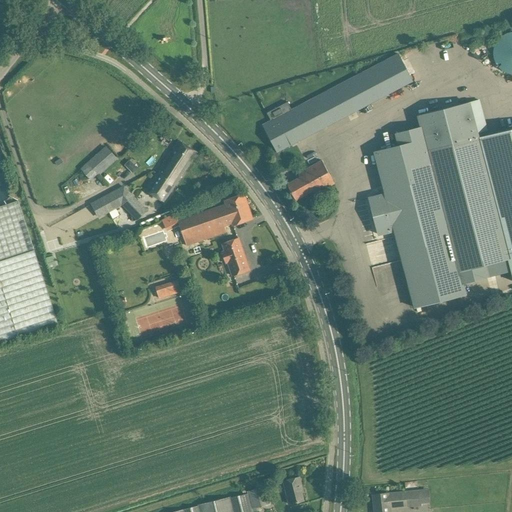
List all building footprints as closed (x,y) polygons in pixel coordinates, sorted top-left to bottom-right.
[(493,51),(493,53),(493,55),(494,57),(494,59),(495,61),(495,62),(496,64),(497,66),(498,67),(500,68),(501,70),(502,71),(504,72),(506,73),(507,73),(509,74),(511,74),(511,32),(509,33),(507,33),(506,34),(504,35),(502,36),(501,37),(500,38),(498,40),(497,41),(496,43),(495,44),(495,46),(494,48),(494,50),(493,51)] [(399,54),(292,109),(306,137),(413,81),(399,54)] [(386,194),(369,198),(379,234),(395,230),(397,235),(397,236),(403,259),(403,260),(415,308),(466,295),(463,283),(488,277),(511,270),(511,128),(478,137),(469,102),(419,115),(422,126),(396,133),(399,145),(375,151),(386,194)] [(306,137),(292,109),(263,125),(277,152),(306,137)] [(178,140),(173,148),(163,163),(156,174),(175,186),(192,160),(197,152),(178,140)] [(81,169),(91,180),(97,174),(99,175),(117,159),(106,147),(81,169)] [(300,177),(296,179),(287,184),(296,200),(314,190),(316,193),(334,183),(322,160),(298,174),(300,177)] [(156,174),(146,190),(164,202),(175,186),(156,174)] [(168,231),(180,225),(186,245),(226,231),(224,226),(232,223),(233,225),(253,218),(244,193),(225,200),(226,203),(178,220),(176,213),(162,220),(168,231)] [(110,194),(74,213),(86,235),(121,216),(110,194)] [(126,205),(138,218),(145,212),(133,199),(126,205)] [(0,260),(34,250),(22,210),(19,200),(0,206),(0,260)] [(228,263),(232,276),(249,270),(239,238),(221,244),(224,250),(221,251),(226,264),(228,263)] [(0,261),(0,342),(59,324),(35,250),(0,261)] [(46,258),(48,265),(55,263),(53,256),(46,258)] [(156,287),(160,299),(181,292),(177,280),(156,287)] [(248,492),(252,508),(270,504),(266,488),(284,483),(282,475),(264,481),(265,487),(248,492)] [(300,477),(289,479),(285,480),(290,503),(304,500),(300,486),(302,485),(300,477)] [(408,506),(422,505),(420,490),(407,491),(408,506)] [(373,495),(374,511),(390,511),(390,508),(408,506),(407,491),(388,493),(373,495)] [(252,511),(248,494),(232,498),(231,497),(198,505),(198,506),(174,511),(252,511)]
